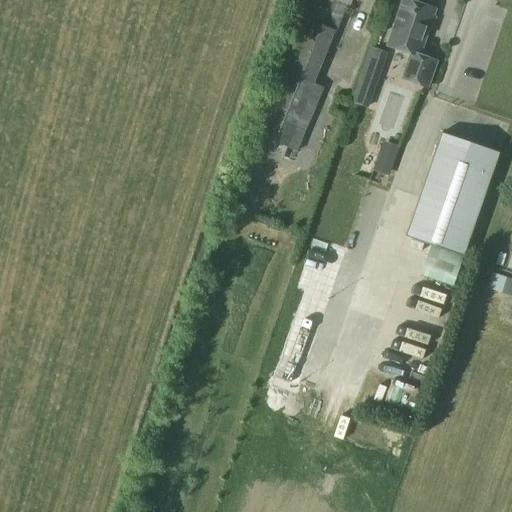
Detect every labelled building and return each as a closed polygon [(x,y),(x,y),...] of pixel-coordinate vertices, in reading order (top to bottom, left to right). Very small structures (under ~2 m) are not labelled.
[(333,0),(328,13),(325,11),(320,25),(302,18),(255,135),(297,153),(323,89),(314,85),(335,31),(337,32),(348,5),(348,6),(350,0),(333,0)] [(435,10),(406,0),(403,0),(387,47),(411,55),(402,80),(427,88),(436,62),(419,56),(429,28),(431,28),(435,18),(433,17),(435,10)] [(377,81),(361,75),(352,102),(368,108),(377,81)] [(499,153),(441,134),(405,238),(463,257),(499,153)] [(375,167),(392,174),(403,146),(385,140),(375,167)] [(511,296),(511,279),(493,273),(487,288),(511,296)] [(409,353),(407,361),(428,368),(431,359),(409,353)] [(348,394),(349,390),(363,393),(367,368),(332,362),(326,390),(348,394)]
